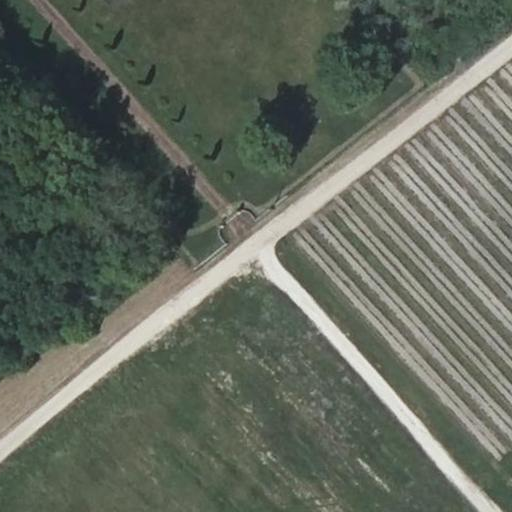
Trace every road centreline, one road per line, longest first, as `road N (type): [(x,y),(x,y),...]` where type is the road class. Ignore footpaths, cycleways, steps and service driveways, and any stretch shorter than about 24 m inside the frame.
road 1 (track): [(511,42),(92,374),(0,457)]
road 2 (track): [(257,243),(492,511)]
